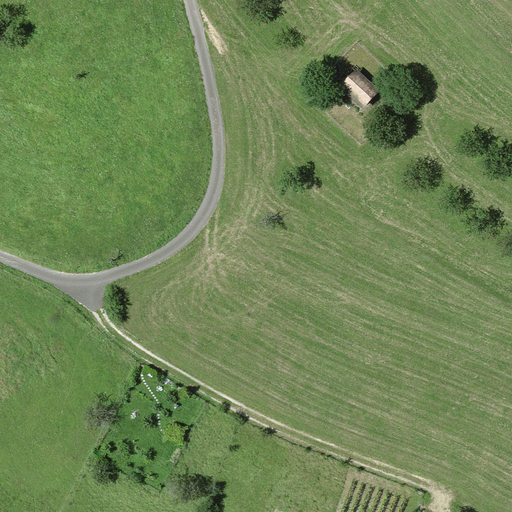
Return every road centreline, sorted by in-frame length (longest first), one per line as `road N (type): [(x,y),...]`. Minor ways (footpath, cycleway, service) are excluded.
road 1 (track): [(0,255),(76,287),(164,256),(209,210),(221,149),(187,0)]
road 2 (track): [(76,287),(112,333),(167,368),(266,423),(441,495)]
